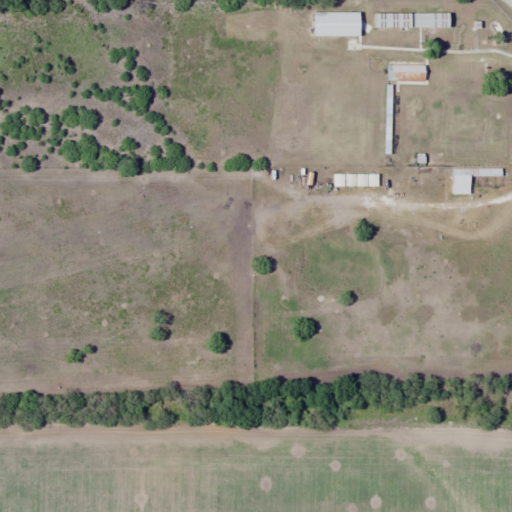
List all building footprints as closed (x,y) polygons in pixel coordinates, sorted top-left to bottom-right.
[(309,36),(356,36),(356,12),(309,12),(309,36)] [(446,12),(410,12),(410,27),(446,27),(446,12)] [(372,27),(407,28),(407,13),(372,13),(372,27)] [(422,80),(422,64),(385,64),(385,80),(422,80)] [(499,168),(450,168),(450,194),(467,194),(467,176),(499,176),(499,168)] [(374,186),(374,174),(343,174),(343,186),(374,186)]
